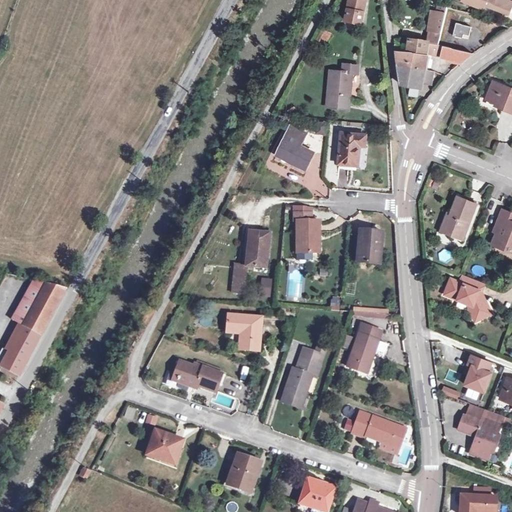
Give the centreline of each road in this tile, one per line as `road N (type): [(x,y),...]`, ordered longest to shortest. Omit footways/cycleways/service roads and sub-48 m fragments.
road 1 (unclassified): [(0,421),(234,0)]
road 2 (residential): [(132,387),(132,364),(330,0)]
road 3 (unclassified): [(417,142),(404,219),(435,499)]
road 4 (residential): [(132,387),(435,499)]
road 5 (residential): [(388,0),(401,124),(417,142)]
road 6 (residential): [(54,511),(116,397),(132,387)]
road 7 (unclassified): [(511,42),(454,81),(417,142)]
